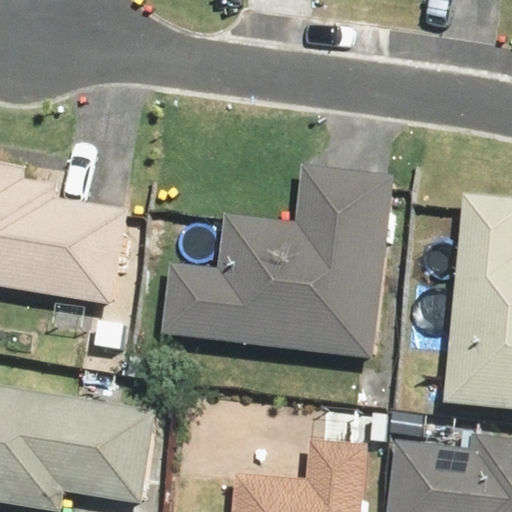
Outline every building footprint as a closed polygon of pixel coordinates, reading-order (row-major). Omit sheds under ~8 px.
[(0,291),(120,311),(135,217),(59,205),(62,191),(26,185),(28,170),(0,164),(0,291)] [(173,267),(165,337),(377,361),(397,181),(306,171),(300,226),(227,218),(221,272),(173,267)] [(511,199),(466,196),(449,404),(511,409),(511,199)] [(160,413),(0,386),(0,507),(28,511),(64,511),(67,496),(144,509),(160,413)] [(396,448),(389,511),(511,511),(511,444),(476,442),(475,455),(396,448)] [(366,511),(370,449),(315,445),(312,484),(239,479),(237,511),(366,511)]
